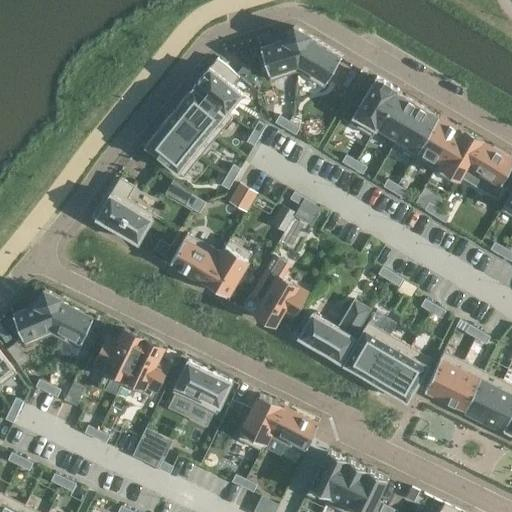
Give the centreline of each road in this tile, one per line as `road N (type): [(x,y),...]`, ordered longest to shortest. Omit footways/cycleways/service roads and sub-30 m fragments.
road 1 (residential): [(30,259),(210,37),(298,10),(511,137)]
road 2 (residential): [(30,259),(332,410)]
road 3 (residential): [(511,305),(261,156)]
road 4 (residential): [(33,424),(214,511)]
road 5 (residential): [(332,410),(350,433),(502,511)]
